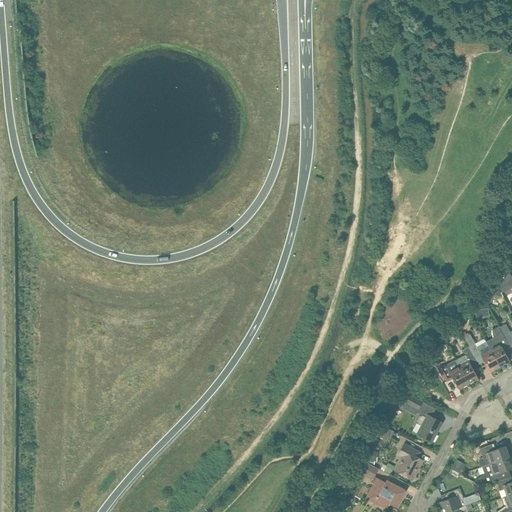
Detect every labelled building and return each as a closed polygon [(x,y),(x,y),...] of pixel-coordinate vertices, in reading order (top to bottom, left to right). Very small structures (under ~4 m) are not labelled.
[(501,291),(511,285),(511,276),(509,271),(498,286),(501,291)] [(505,338),(511,335),(511,336),(511,331),(510,333),(505,324),(499,327),(503,334),(503,335),(505,338)] [(499,326),(492,330),(493,337),(486,341),(491,349),(500,366),(510,361),(504,351),(510,348),(505,338),(503,335),(503,334),(499,327),(499,326)] [(490,372),(500,366),(491,349),(486,341),(477,346),(470,333),(464,337),(469,347),(469,346),(473,355),(479,352),(490,372)] [(469,346),(469,347),(463,350),(465,355),(456,360),(469,383),(478,378),(467,358),(473,355),(469,346)] [(447,381),(446,380),(452,377),(458,389),(469,383),(456,360),(446,365),(439,368),(446,381),(447,381)] [(419,409),(423,401),(410,395),(406,403),(419,409)] [(417,420),(417,423),(421,425),(417,433),(432,442),(443,422),(427,414),(425,417),(422,415),(419,416),(417,420)] [(375,433),(384,439),(386,440),(392,431),(381,424),(375,433)] [(404,444),(398,455),(402,457),(395,470),(412,479),(422,460),(417,457),(420,452),(404,444)] [(505,446),(493,450),(490,444),(479,448),(483,458),(487,457),(489,464),(509,456),(505,446)] [(489,464),(492,470),(488,471),(492,482),(497,480),(503,478),(501,472),(511,467),(511,464),(509,456),(489,464)] [(406,490),(397,485),(387,479),(385,482),(374,476),(378,469),(365,461),(359,472),(372,479),(370,482),(374,483),(366,498),(387,509),(390,504),(397,508),(406,490)] [(508,476),(503,478),(497,480),(501,490),(504,489),(507,496),(511,493),(511,481),(510,482),(508,476)] [(460,488),(448,492),(450,498),(438,502),(441,511),(446,511),(454,509),(462,506),(459,499),(463,498),(460,488)] [(503,497),(506,505),(496,511),(511,511),(511,493),(507,496),(503,497)]
